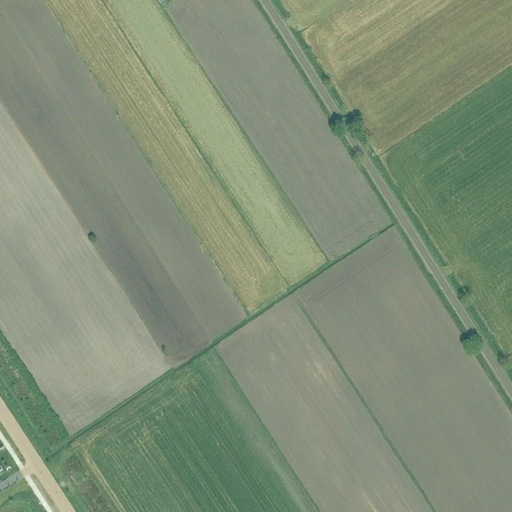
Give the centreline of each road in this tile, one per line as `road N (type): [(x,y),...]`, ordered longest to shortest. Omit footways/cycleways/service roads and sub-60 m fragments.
road 1 (unclassified): [(511,398),(262,0)]
road 2 (unclassified): [(66,511),(0,409)]
